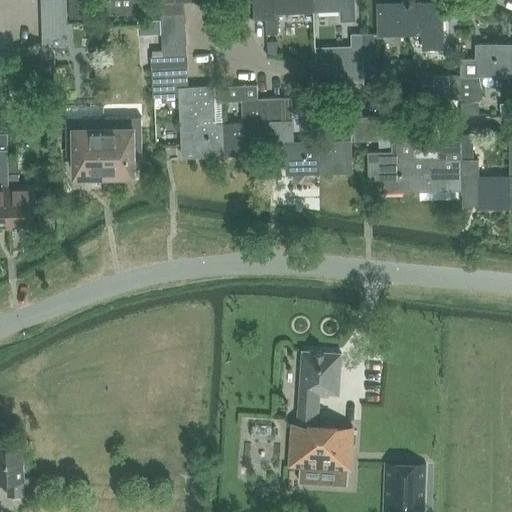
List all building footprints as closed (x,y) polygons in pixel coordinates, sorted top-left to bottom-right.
[(41,0),(41,11),(67,10),(67,0),(41,0)] [(68,0),(69,17),(85,17),(85,0),(68,0)] [(101,0),(102,5),(102,14),(144,13),(143,0),(101,0)] [(160,0),(161,13),(184,12),(183,1),(193,1),(193,0),(160,0)] [(264,0),(253,0),(254,19),(264,19),(265,19),(264,0)] [(264,0),(265,19),(278,18),(277,13),(276,0),(264,0)] [(276,0),(277,13),(314,12),(313,0),(276,0)] [(313,0),(314,12),(340,10),(341,19),(356,18),(355,0),(313,0)] [(379,36),(411,36),(410,3),(378,4),(379,36)] [(410,3),(411,36),(421,35),(421,49),(443,48),(442,3),(410,3)] [(41,11),(42,23),(68,23),(67,10),(41,11)] [(161,13),(161,24),(185,23),(184,12),(161,13)] [(42,23),(42,36),(68,36),(68,23),(42,23)] [(161,24),(162,35),(185,34),(185,23),(161,24)] [(363,57),(362,33),(339,34),(339,37),(329,37),(330,56),(340,56),(340,58),(363,57)] [(373,33),(362,33),(363,57),(374,57),(373,33)] [(162,35),(162,46),(186,44),(185,34),(162,35)] [(68,36),(42,36),(42,49),(42,66),(55,65),(54,49),(68,48),(68,36)] [(275,41),(266,42),(267,55),(275,54),(275,41)] [(151,56),(151,57),(186,55),(186,44),(162,46),(163,56),(151,56)] [(460,74),(461,98),(481,98),(482,76),(508,76),(508,45),(477,45),(477,59),(462,59),(462,74),(460,74)] [(151,57),(152,68),(187,66),(186,55),(151,57)] [(315,59),(315,68),(340,76),(339,58),(315,59)] [(183,157),(224,155),(222,124),(214,124),(213,87),(188,88),(187,66),(152,68),(153,98),(180,96),(183,157)] [(450,98),(461,98),(460,74),(450,74),(450,98)] [(39,95),(52,95),(52,79),(39,79),(39,95)] [(242,98),(258,97),(257,84),(227,85),(220,91),(220,102),(242,101),(242,98)] [(255,132),(270,132),(269,97),(258,97),(242,98),(242,101),(243,123),(222,124),(224,155),(256,153),(255,132)] [(269,97),(270,132),(271,159),(287,158),(287,173),(319,172),(318,140),(293,141),(292,119),(281,119),(280,97),(269,97)] [(461,115),(478,115),(478,103),(461,103),(461,115)] [(104,105),(65,105),(65,116),(65,153),(73,153),(73,177),(106,177),(104,116),(104,105)] [(142,116),(104,116),(106,177),(136,177),(136,153),(142,153),(142,116)] [(365,141),(365,117),(354,118),(355,141),(365,141)] [(376,117),(365,117),(365,141),(377,140),(376,117)] [(413,127),(413,117),(401,118),(402,128),(413,127)] [(0,224),(10,224),(9,186),(9,174),(8,161),(8,156),(8,149),(8,134),(0,134),(0,224)] [(451,159),(462,160),(461,135),(450,136),(451,159)] [(461,135),(462,160),(473,161),(472,135),(461,135)] [(350,139),(318,140),(319,172),(351,171),(350,139)] [(415,190),(414,158),(413,141),(390,141),(391,151),(366,151),(366,178),(382,178),(382,191),(415,190)] [(18,156),(8,156),(8,161),(9,174),(18,174),(18,156)] [(446,157),(414,158),(415,190),(447,189),(446,157)] [(18,174),(9,174),(9,186),(10,224),(21,224),(35,224),(33,185),(19,186),(18,174)] [(510,208),(509,175),(477,176),(478,208),(510,208)] [(353,428),(337,427),(340,391),(339,391),(341,353),(302,350),(300,389),(296,388),(294,424),(291,465),(350,469),(353,428)] [(34,477),(33,477),(21,478),(20,447),(0,447),(0,479),(7,480),(7,497),(34,496),(34,477)] [(383,511),(424,511),(426,464),(385,462),(383,511)]
